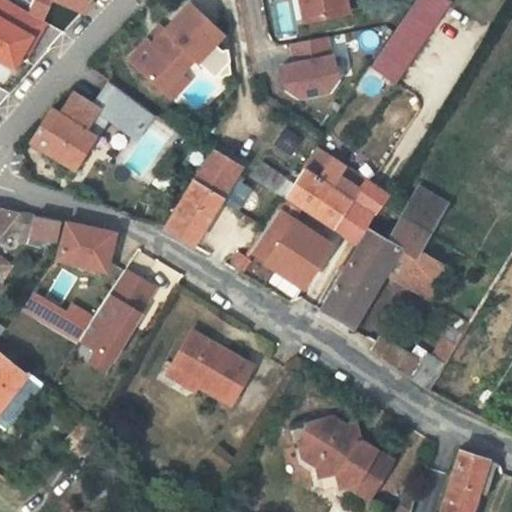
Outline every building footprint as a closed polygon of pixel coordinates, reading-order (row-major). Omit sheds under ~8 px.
[(0,0),(0,58),(13,66),(14,64),(20,55),(22,50),(30,37),(34,40),(44,22),(6,0),(0,0)] [(90,0),(54,0),(85,13),(90,0)] [(307,0),(301,0),(305,20),(311,19),(307,0)] [(307,0),(311,19),(347,12),(345,0),(307,0)] [(446,0),(414,0),(370,66),(394,82),(448,1),(446,0)] [(144,40),(127,60),(162,90),(179,72),(192,57),(196,60),(220,32),(187,2),(162,30),(149,45),(144,40)] [(158,25),(144,40),(149,45),(162,30),(158,25)] [(330,56),(326,36),(292,43),(296,63),(281,66),(286,88),(299,97),(329,91),(337,78),(333,55),(330,56)] [(34,40),(30,37),(22,50),(27,53),(34,40)] [(24,57),(20,55),(14,64),(20,67),(24,57)] [(187,79),(179,72),(162,90),(171,98),(187,79)] [(99,103),(95,108),(98,110),(85,131),(94,137),(107,116),(136,135),(152,112),(112,82),(97,101),(99,103)] [(48,150),(66,162),(74,167),(94,137),(85,131),(98,110),(95,108),(72,92),(59,114),(52,109),(32,140),(48,150)] [(213,149),(222,155),(227,148),(218,142),(213,149)] [(213,149),(194,177),(193,178),(222,196),(237,172),(241,167),(222,155),(213,149)] [(340,234),(372,186),(364,180),(363,181),(350,201),(330,187),(343,168),(344,167),(316,149),(309,160),(285,197),(302,209),(340,234)] [(66,162),(48,150),(44,155),(63,167),(66,162)] [(277,194),(286,177),(262,162),(253,178),(277,194)] [(364,180),(344,167),(343,168),(363,181),(364,180)] [(363,181),(343,168),(330,187),(350,201),(363,181)] [(164,169),(157,179),(169,188),(176,179),(164,169)] [(222,196),(220,200),(237,211),(252,188),(242,181),(244,177),(237,172),(222,196)] [(164,227),(193,245),(220,200),(222,196),(193,178),(164,227)] [(386,195),(372,186),(340,234),(355,244),(362,232),(386,195)] [(369,230),(321,310),(352,329),(383,275),(399,247),(414,256),(419,249),(428,234),(445,204),(418,188),(388,241),(369,230)] [(302,209),(285,197),(250,249),(265,259),(264,261),(302,286),(329,244),(294,221),(302,209)] [(382,220),(394,206),(388,202),(377,216),(382,220)] [(19,213),(0,208),(0,236),(3,232),(19,213)] [(33,216),(19,213),(3,232),(7,236),(15,226),(23,229),(20,242),(41,247),(42,238),(28,235),(33,216)] [(60,222),(33,216),(28,235),(42,238),(56,242),(60,222)] [(113,233),(66,223),(57,258),(105,270),(112,240),(113,233)] [(399,247),(383,275),(404,286),(421,260),(414,256),(399,247)] [(421,260),(425,253),(419,249),(414,256),(421,260)] [(448,267),(425,253),(421,260),(404,286),(429,300),(448,267)] [(239,266),(245,257),(241,254),(235,263),(239,266)] [(245,270),(250,261),(245,257),(239,266),(245,270)] [(93,317),(78,340),(96,351),(111,360),(153,289),(123,271),(93,317)] [(93,317),(37,285),(27,302),(23,310),(76,342),(78,340),(93,317)] [(16,303),(23,310),(27,302),(22,297),(16,303)] [(465,309),(464,311),(464,312),(464,314),(466,316),(468,317),(471,317),(472,316),(473,315),(474,311),(473,309),(471,308),(469,308),(467,308),(465,309)] [(455,345),(463,333),(449,325),(443,337),(455,345)] [(199,383),(197,386),(230,404),(251,365),(191,330),(170,367),(199,383)] [(379,337),(376,342),(372,350),(427,391),(455,345),(443,337),(433,357),(423,352),(419,360),(379,337)] [(0,407),(28,372),(0,349),(0,407)] [(111,360),(96,351),(88,363),(104,373),(111,360)] [(199,383),(170,367),(166,375),(195,391),(197,386),(199,383)] [(63,448),(62,449),(76,462),(79,458),(102,437),(95,427),(90,418),(89,419),(63,448)] [(330,426),(329,418),(306,425),(310,442),(300,445),(302,455),(316,463),(319,476),(336,472),(339,471),(340,477),(349,483),(355,481),(356,489),(371,487),(374,489),(390,461),(366,446),(357,441),(357,434),(356,423),(343,426),(340,431),(330,426)] [(340,431),(343,426),(329,418),(330,426),(340,431)] [(357,441),(366,446),(370,442),(357,434),(357,441)] [(62,449),(63,448),(65,444),(64,442),(63,440),(62,439),(60,437),(58,436),(55,437),(53,438),(52,439),(50,442),(49,443),(49,445),(51,447),(52,449),(54,450),(55,450),(57,451),(59,451),(60,450),(62,449)] [(102,437),(79,458),(88,468),(109,447),(102,437)] [(486,460),(461,451),(441,511),(469,511),(476,490),(486,460)] [(486,460),(476,490),(486,493),(495,463),(486,460)] [(339,471),(336,472),(338,487),(356,489),(355,481),(349,483),(340,477),(339,471)] [(371,487),(356,489),(369,497),(374,489),(371,487)] [(409,511),(413,502),(400,494),(394,511),(409,511)]
